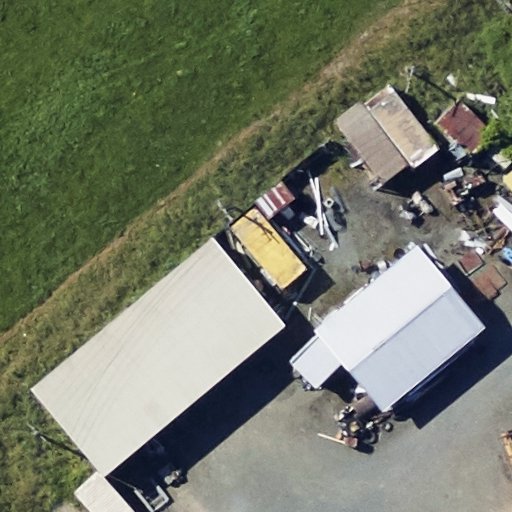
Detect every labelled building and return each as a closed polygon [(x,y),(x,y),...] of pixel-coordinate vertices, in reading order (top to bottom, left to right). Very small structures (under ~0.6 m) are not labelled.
[(441,155),(396,90),(342,127),(387,192),(441,155)] [(316,270),(267,208),(242,227),(236,232),(285,294),(316,270)] [(290,331),(219,246),(38,397),(109,482),(290,331)] [(490,336),(423,254),(292,362),(318,394),(347,369),(389,419),(490,336)] [(228,511),(192,466),(166,487),(185,511),(228,511)] [(138,511),(113,481),(81,507),(85,511),(138,511)]
